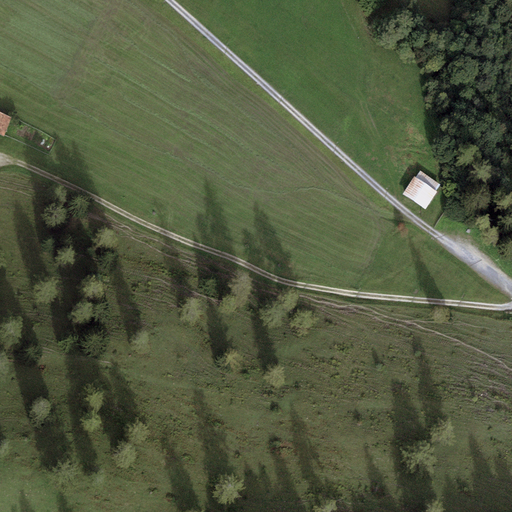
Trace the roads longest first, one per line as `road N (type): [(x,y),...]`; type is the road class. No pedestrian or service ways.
road 1 (track): [(511,305),(281,280),(0,157)]
road 2 (track): [(166,0),(416,220),(511,291)]
